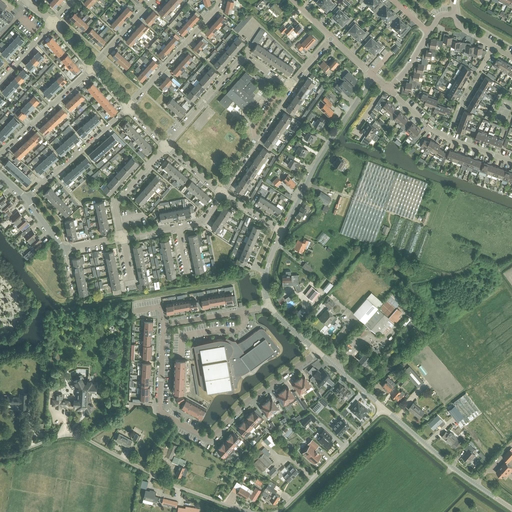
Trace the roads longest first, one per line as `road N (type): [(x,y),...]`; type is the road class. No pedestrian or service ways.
road 1 (residential): [(268,306),(161,326),(160,411),(211,438),(244,402),(317,352)]
road 2 (residential): [(0,459),(78,436),(174,486),(249,511)]
road 3 (residential): [(280,231),(372,75)]
road 4 (residential): [(288,87),(245,55),(165,145)]
road 5 (residential): [(276,511),(383,408)]
road 6 (residential): [(511,162),(433,131),(387,89)]
road 7 (residential): [(494,497),(383,408)]
road 8 (residential): [(126,107),(219,0)]
road 9 (residential): [(26,198),(126,107)]
road 10 (residential): [(0,154),(91,65)]
road 11 (residential): [(221,193),(288,87)]
